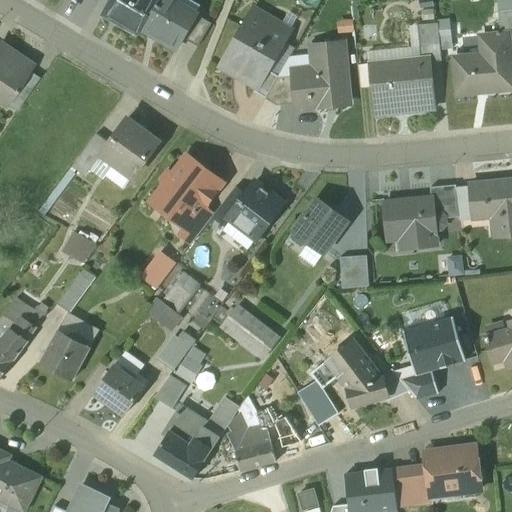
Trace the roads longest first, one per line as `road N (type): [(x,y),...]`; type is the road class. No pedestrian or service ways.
road 1 (residential): [(0,6),(262,145),(357,159),(511,144)]
road 2 (residential): [(163,504),(511,404)]
road 3 (residential): [(0,403),(142,471),(163,504)]
